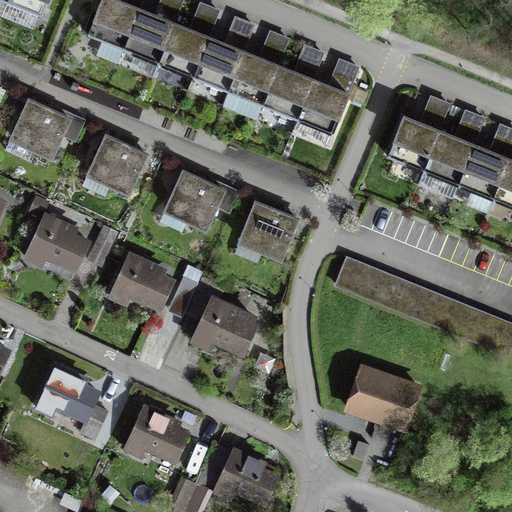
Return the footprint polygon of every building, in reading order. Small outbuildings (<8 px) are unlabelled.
[(0,0),(42,16),(48,0),(0,0)] [(149,13),(117,0),(103,0),(89,35),(334,134),(350,94),(324,84),(288,69),(253,55),(220,42),(183,27),(149,13)] [(75,119),(32,99),(13,140),(55,160),(75,119)] [(448,134),(413,120),(403,116),(387,156),(511,206),(511,160),(482,148),(448,134)] [(153,155),(109,136),(91,176),(135,196),(153,155)] [(229,192),(187,172),(168,212),(210,232),(229,192)] [(0,224),(11,202),(0,196),(0,224)] [(303,221),(258,203),(241,243),(287,262),(303,221)] [(89,240),(45,219),(30,251),(74,272),(89,240)] [(115,240),(101,234),(90,261),(104,266),(115,240)] [(181,277),(129,255),(113,292),(165,314),(181,277)] [(421,287),(408,282),(395,276),(382,271),(368,265),(355,260),(347,257),(336,284),(457,334),(468,306),(462,304),(448,298),(434,293),(421,287)] [(265,319),(216,297),(199,334),(248,356),(265,319)] [(0,379),(15,349),(0,341),(0,379)] [(104,389),(56,367),(39,403),(87,425),(104,389)] [(402,428),(419,388),(365,367),(349,408),(402,428)] [(195,431),(145,408),(128,446),(178,468),(195,431)] [(370,444),(358,440),(353,457),(364,461),(370,444)] [(279,472),(217,446),(197,485),(231,499),(235,491),(266,504),(279,472)] [(0,463),(0,479),(17,487),(23,474),(0,463)] [(182,511),(184,511),(197,485),(182,478),(169,505),(182,511)]
